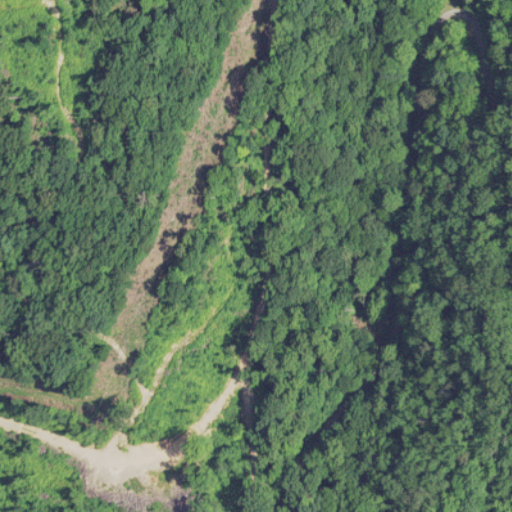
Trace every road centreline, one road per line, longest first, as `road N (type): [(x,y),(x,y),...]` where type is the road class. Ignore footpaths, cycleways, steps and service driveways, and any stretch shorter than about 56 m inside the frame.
road 1 (track): [(391,511),(394,453),(432,398),(416,115),(438,44),(467,0)]
road 2 (residential): [(242,511),(242,405),(270,204),(269,0)]
